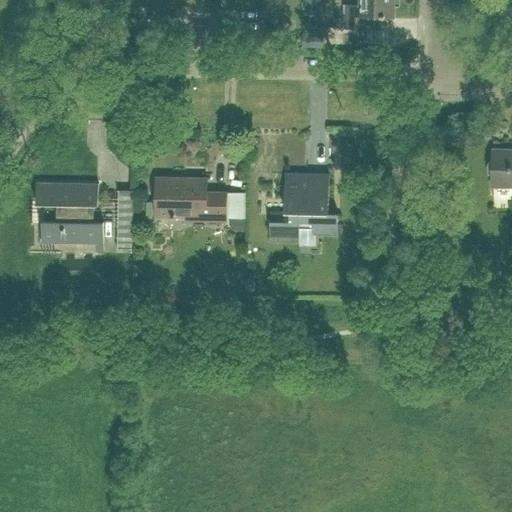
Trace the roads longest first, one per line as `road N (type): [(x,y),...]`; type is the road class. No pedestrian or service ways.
road 1 (residential): [(435,81),(167,71)]
road 2 (unclassified): [(97,0),(92,43),(78,69),(0,171)]
